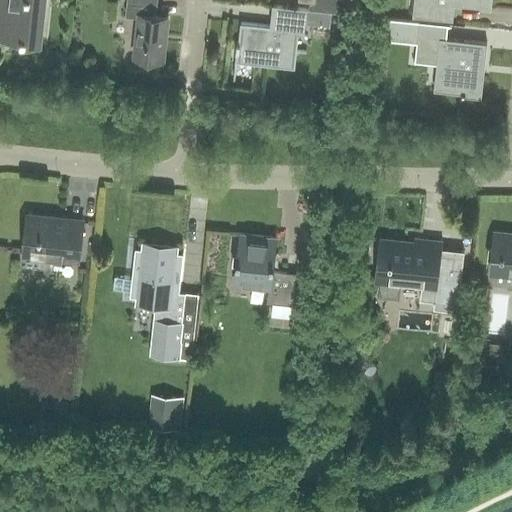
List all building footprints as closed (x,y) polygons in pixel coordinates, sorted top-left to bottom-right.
[(42,42),(46,0),(0,0),(0,2),(7,4),(3,38),(42,42)] [(127,0),(128,2),(126,15),(139,16),(135,56),(164,59),(169,16),(155,14),(156,5),(158,5),(158,0),(127,0)] [(305,33),(306,23),(330,26),(332,10),(344,11),(344,0),(308,0),(310,0),(309,8),(273,4),(271,25),(241,22),(237,59),(263,62),(263,63),(295,66),(299,32),(305,33)] [(492,7),(492,0),(414,0),(413,15),(453,19),(455,3),(492,7)] [(447,23),(420,20),(392,17),(391,30),(418,33),(415,61),(438,63),(435,88),(480,93),(483,66),(485,67),(488,42),(446,37),(447,23)] [(79,259),(84,219),(28,214),(24,253),(79,259)] [(511,280),(511,233),(496,232),(491,273),(511,276),(511,280)] [(273,270),(274,261),(277,237),(241,233),(235,283),(270,287),(269,301),(307,305),(310,274),(273,270)] [(384,239),(380,281),(382,281),(380,294),(399,296),(400,283),(436,287),(435,300),(459,303),(463,260),(454,259),(456,248),(442,246),(443,240),(416,237),(415,243),(384,239)] [(192,359),(199,293),(180,291),(184,252),(178,252),(179,244),(142,240),(142,248),(136,247),(133,277),(124,276),(123,288),(131,289),(131,295),(136,296),(135,303),(155,306),(150,354),(192,359)] [(456,389),(457,369),(437,367),(436,387),(456,389)] [(181,429),(184,397),(152,393),(149,426),(181,429)] [(68,399),(55,398),(53,420),(66,421),(68,399)]
